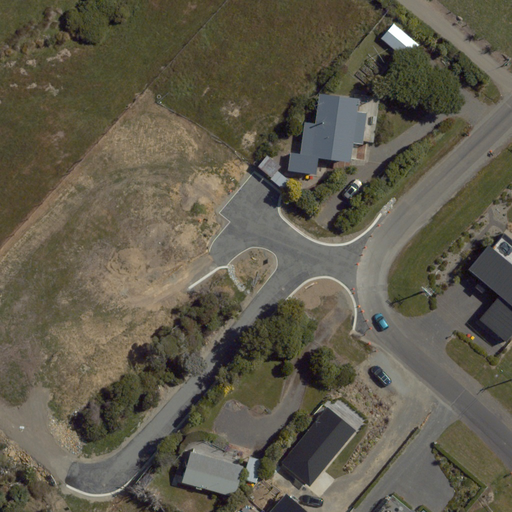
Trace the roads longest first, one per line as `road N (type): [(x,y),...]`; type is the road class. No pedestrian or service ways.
road 1 (residential): [(366,288),(379,325),(511,450)]
road 2 (residential): [(369,268),(387,235),(511,113)]
road 3 (residential): [(369,268),(302,258),(234,197)]
